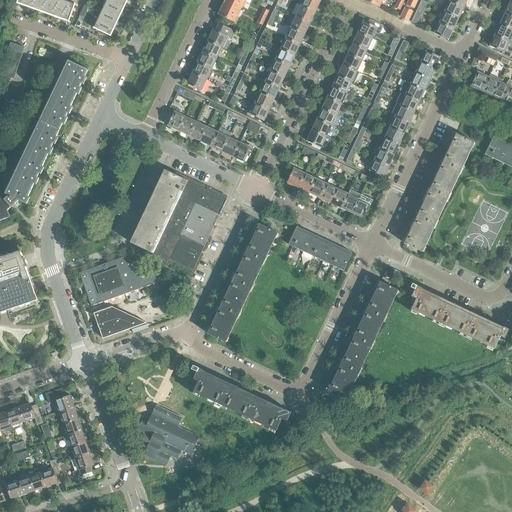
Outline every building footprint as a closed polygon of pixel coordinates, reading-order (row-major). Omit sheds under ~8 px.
[(38,11),(41,0),(30,0),(28,7),(38,11)] [(48,14),(53,0),(41,0),(38,11),(48,14)] [(58,18),(65,0),(64,0),(53,0),(48,14),(58,18)] [(69,22),(76,4),(75,3),(75,4),(65,0),(58,18),(69,22),(68,22),(69,22)] [(120,16),(125,6),(111,0),(107,0),(103,8),(120,16)] [(245,0),(225,0),(219,14),(235,22),(245,0)] [(319,0),(304,0),(302,5),(316,12),(321,1),(319,0)] [(414,8),(418,0),(409,0),(407,4),(414,8)] [(421,0),(416,11),(422,14),(425,7),(426,8),(428,3),(421,0)] [(450,0),(445,11),(459,18),(464,7),(450,0)] [(316,12),(302,5),(297,16),(311,22),(316,12)] [(116,26),(120,16),(103,8),(99,18),(116,26)] [(408,20),(413,11),(405,8),(401,17),(408,20)] [(422,14),(416,11),(411,22),(417,24),(422,14)] [(456,25),(459,18),(445,11),(440,22),(454,29),(455,30),(457,26),(456,25)] [(511,16),(506,13),(500,24),(511,29),(511,16)] [(311,22),(297,16),(291,27),(305,33),(311,22)] [(111,36),(116,26),(99,18),(94,28),(94,27),(93,28),(111,36),(112,36),(111,36)] [(384,25),(371,19),(369,24),(364,21),(362,25),(361,24),(357,30),(359,31),(359,32),(373,38),(376,32),(380,34),(384,25)] [(454,29),(440,22),(435,33),(448,40),(454,29)] [(214,29),(208,41),(222,48),(227,50),(236,31),(219,23),(216,30),(214,29)] [(511,29),(500,24),(495,35),(511,43),(511,29)] [(305,33),(291,27),(286,37),(300,44),(305,33)] [(264,31),(260,39),(264,41),(265,40),(268,33),(264,31)] [(359,32),(354,43),(368,49),(373,38),(359,32)] [(511,53),(511,43),(495,35),(489,48),(510,58),(511,53)] [(390,47),(391,48),(395,50),(401,39),(395,36),(390,47)] [(300,44),(286,37),(281,49),(295,55),(300,44)] [(269,48),(271,43),(265,40),(264,41),(263,45),(269,48)] [(404,40),(398,51),(403,53),(404,54),(409,43),(404,40)] [(208,41),(203,51),(217,58),(222,48),(208,41)] [(7,53),(21,58),(25,47),(11,42),(7,53)] [(368,49),(354,43),(349,54),(363,60),(368,49)] [(281,49),(276,59),(290,66),(295,55),(281,49)] [(421,62),(435,68),(440,57),(426,50),(421,62)] [(217,58),(203,51),(198,62),(212,69),(217,58)] [(499,56),(488,51),(486,56),(496,61),(499,56)] [(21,58),(7,53),(3,64),(18,69),(21,58)] [(349,54),(344,64),(358,71),(363,60),(349,54)] [(276,59),(271,70),(285,76),(290,66),(276,59)] [(55,90),(74,99),(89,70),(69,60),(55,90)] [(212,69),(198,62),(193,73),(207,80),(212,69)] [(385,71),(389,64),(384,62),(381,69),(385,71)] [(421,62),(416,72),(430,79),(435,68),(421,62)] [(14,79),(18,69),(3,64),(0,73),(0,74),(11,78),(14,79)] [(358,71),(344,64),(338,75),(352,82),(358,71)] [(285,76),(271,70),(266,68),(261,79),(266,81),(280,88),(285,76)] [(382,79),(385,71),(381,69),(377,77),(382,79)] [(416,72),(411,83),(425,90),(430,79),(416,72)] [(482,91),(489,77),(478,72),(471,86),(482,91)] [(207,80),(193,73),(188,84),(202,91),(207,80)] [(0,74),(0,81),(9,85),(11,78),(0,74)] [(352,82),(338,75),(333,86),(354,96),(356,91),(350,88),(352,82)] [(499,82),(489,77),(482,91),(493,96),(499,82)] [(506,85),(499,82),(493,96),(503,101),(511,83),(511,80),(510,79),(506,85)] [(9,85),(0,81),(0,88),(7,90),(9,85)] [(280,88),(266,81),(261,92),(274,99),(280,88)] [(374,83),(371,91),(375,93),(379,85),(374,83)] [(420,101),(425,90),(411,83),(408,89),(402,86),(400,91),(420,101)] [(511,83),(503,101),(511,105),(511,83)] [(354,96),(333,86),(328,97),(342,104),(344,98),(351,102),(354,96)] [(382,86),(378,94),(382,96),(383,95),(386,88),(382,86)] [(55,90),(40,120),(60,129),(74,99),(55,90)] [(185,90),(183,95),(194,101),(194,99),(196,95),(185,90)] [(375,93),(371,91),(367,99),(371,101),(375,93)] [(421,102),(420,101),(400,91),(399,92),(406,95),(401,105),(414,112),(418,104),(420,105),(421,102)] [(261,92),(255,103),(269,109),(274,99),(261,92)] [(378,94),(373,105),(377,107),(382,96),(378,94)] [(237,98),(233,96),(229,104),(233,106),(237,98)] [(342,104),(328,97),(325,104),(323,103),(321,107),(340,116),(343,112),(339,110),(342,104)] [(216,110),(218,105),(210,102),(208,106),(216,110)] [(269,109),(255,103),(250,114),(264,121),(269,109)] [(414,112),(401,105),(397,103),(392,114),(395,116),(409,122),(414,112)] [(175,111),(180,113),(181,110),(172,105),(169,110),(175,112),(175,111)] [(218,105),(216,110),(223,113),(226,109),(218,105)] [(372,118),(377,107),(373,105),(368,116),(372,118)] [(340,116),(321,107),(319,111),(321,112),(318,119),(332,125),(335,127),(340,116)] [(175,111),(175,112),(168,126),(179,131),(186,116),(180,113),(175,111)] [(238,120),(240,115),(232,112),(230,116),(238,120)] [(361,112),(355,123),(360,126),(365,114),(361,112)] [(186,116),(179,131),(190,136),(197,121),(186,116)] [(368,126),(372,118),(368,116),(364,124),(368,126)] [(395,116),(390,127),(404,133),(409,122),(395,116)] [(332,125),(318,119),(313,130),(327,136),(332,125)] [(60,129),(40,120),(26,150),(46,159),(60,129)] [(208,126),(197,121),(190,136),(201,141),(208,126)] [(261,126),(250,121),(247,129),(257,134),(261,126)] [(355,136),(360,126),(355,123),(350,134),(355,136)] [(219,132),(208,126),(201,141),(212,146),(219,132)] [(404,133),(390,127),(385,138),(399,144),(404,133)] [(219,132),(212,146),(223,151),(226,144),(230,138),(232,133),(220,128),(219,132)] [(327,136),(313,130),(307,141),(313,144),(321,148),(327,136)] [(351,144),(355,136),(350,134),(346,142),(351,144)] [(474,142),(468,139),(457,134),(444,161),(461,170),(474,142)] [(362,140),(357,137),(352,148),(357,151),(359,148),(358,147),(362,140)] [(226,144),(223,151),(233,156),(240,143),(230,138),(226,144)] [(399,144),(385,138),(380,148),(394,155),(399,144)] [(486,154),(490,156),(511,166),(511,147),(493,138),(486,154)] [(240,143),(233,156),(245,162),(251,148),(240,143)] [(316,152),(305,146),(302,152),(313,158),(316,152)] [(355,154),(357,151),(352,148),(347,160),(351,162),(355,154)] [(394,155),(380,148),(375,159),(389,166),(394,155)] [(348,151),(347,150),(343,149),(340,157),(339,159),(343,161),(348,151)] [(26,150),(12,179),(32,189),(46,159),(26,150)] [(332,165),(334,160),(326,157),(324,161),(332,165)] [(389,166),(375,159),(370,170),(378,174),(383,177),(389,166)] [(448,197),(461,170),(444,161),(431,188),(448,197)] [(346,171),(348,167),(340,163),(338,168),(346,171)] [(348,167),(346,171),(354,175),(356,171),(348,167)] [(298,188),(305,174),(294,168),(287,182),(298,188)] [(131,242),(131,243),(148,251),(173,263),(175,264),(193,272),(202,253),(202,251),(215,225),(216,223),(218,218),(220,214),(227,199),(226,199),(196,185),(190,181),(184,178),(165,170),(164,172),(157,188),(153,196),(149,204),(139,226),(137,229),(136,232),(135,234),(131,242)] [(316,179),(305,174),(298,188),(309,193),(316,179)] [(381,182),(369,177),(367,182),(367,183),(378,188),(381,182)] [(3,196),(0,197),(0,221),(10,217),(8,211),(19,201),(25,203),(32,189),(12,179),(5,194),(8,196),(4,200),(3,196)] [(327,184),(316,179),(309,193),(320,198),(327,184)] [(327,184),(320,198),(331,203),(338,189),(327,184)] [(436,225),(448,197),(431,188),(418,216),(436,225)] [(348,194),(338,189),(331,203),(342,208),(348,194)] [(351,189),(348,194),(342,208),(353,213),(359,199),(362,194),(351,189)] [(362,194),(359,199),(353,213),(364,219),(373,199),(362,194)] [(423,252),(436,225),(418,216),(405,243),(423,252)] [(260,224),(247,252),(265,260),(278,233),(260,224)] [(289,244),(344,270),(352,252),(297,226),(289,244)] [(0,312),(3,312),(7,310),(38,300),(37,297),(36,293),(35,292),(33,293),(32,288),(31,287),(33,286),(32,283),(31,280),(30,277),(28,271),(27,267),(26,266),(24,259),(23,257),(23,256),(22,255),(21,251),(9,255),(10,256),(1,260),(0,258),(0,312)] [(265,260),(247,252),(234,279),(252,288),(265,260)] [(80,273),(92,306),(157,282),(161,275),(124,257),(80,273)] [(252,288),(234,279),(221,307),(239,315),(252,288)] [(368,309),(386,317),(399,290),(380,282),(368,309)] [(413,283),(411,288),(415,289),(412,296),(417,299),(416,301),(412,309),(487,345),(494,348),(498,342),(500,336),(505,338),(509,329),(504,327),(502,330),(456,308),(421,291),(423,288),(417,286),(417,285),(413,283)] [(94,313),(103,339),(147,323),(146,322),(141,324),(110,309),(114,307),(113,307),(94,313)] [(239,315),(221,307),(208,334),(226,342),(239,315)] [(368,309),(355,336),(373,345),(386,317),(368,309)] [(148,324),(131,330),(133,334),(139,331),(149,328),(148,324)] [(355,336),(341,364),(360,372),(373,345),(355,336)] [(360,372),(341,364),(328,391),(346,400),(360,372)] [(194,365),(192,369),(197,372),(194,379),(195,379),(199,381),(196,387),(195,391),(194,392),(277,431),(279,425),(282,419),(287,421),(292,412),(286,409),(285,412),(284,412),(273,407),(265,403),(247,394),(211,377),(203,374),(205,371),(199,368),(194,365)] [(70,395),(68,396),(65,388),(46,394),(49,403),(55,401),(60,413),(75,408),(70,395)] [(37,405),(36,405),(31,406),(30,403),(19,407),(24,423),(35,419),(37,425),(43,423),(37,405)] [(157,405),(144,432),(138,445),(147,449),(144,455),(166,465),(170,456),(176,459),(181,450),(190,454),(199,436),(177,426),(181,417),(157,405)] [(24,423),(19,407),(7,411),(13,429),(20,426),(19,424),(24,423)] [(75,408),(60,413),(63,424),(78,419),(75,408)] [(7,411),(0,413),(0,428),(0,430),(5,428),(6,431),(13,429),(7,411)] [(82,430),(78,419),(63,424),(67,436),(82,430)] [(43,432),(50,429),(48,423),(41,425),(43,432)] [(52,436),(50,429),(43,432),(45,438),(52,436)] [(82,430),(67,436),(71,447),(86,442),(82,430)] [(24,441),(18,443),(20,450),(27,448),(24,441)] [(86,442),(71,447),(76,459),(90,454),(86,442)] [(20,450),(18,443),(12,445),(14,452),(20,450)] [(50,453),(57,450),(55,444),(48,446),(50,453)] [(59,456),(57,450),(50,453),(52,459),(59,456)] [(28,451),(21,452),(23,459),(30,457),(28,451)] [(23,459),(21,452),(15,454),(17,461),(23,459)] [(90,454),(76,459),(79,469),(73,472),(74,477),(93,471),(91,466),(94,465),(90,454)] [(205,463),(203,458),(196,460),(198,466),(205,463)] [(52,469),(41,472),(46,487),(58,483),(56,480),(62,478),(56,460),(50,462),(52,469)] [(46,487),(41,472),(29,476),(34,491),(46,487)] [(29,476),(18,480),(22,495),(34,491),(29,476)] [(22,495),(18,480),(6,484),(11,499),(22,495)]
